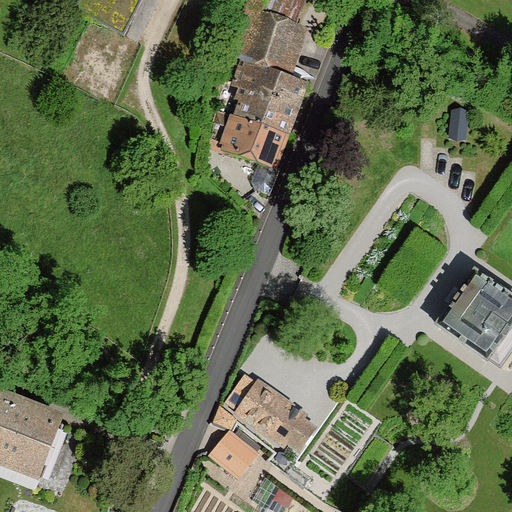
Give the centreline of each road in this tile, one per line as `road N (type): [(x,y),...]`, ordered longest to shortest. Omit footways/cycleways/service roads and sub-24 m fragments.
road 1 (tertiary): [(368,0),(158,511)]
road 2 (track): [(189,439),(152,412),(151,376),(180,280),(185,223),(168,144),(139,89),(177,0)]
